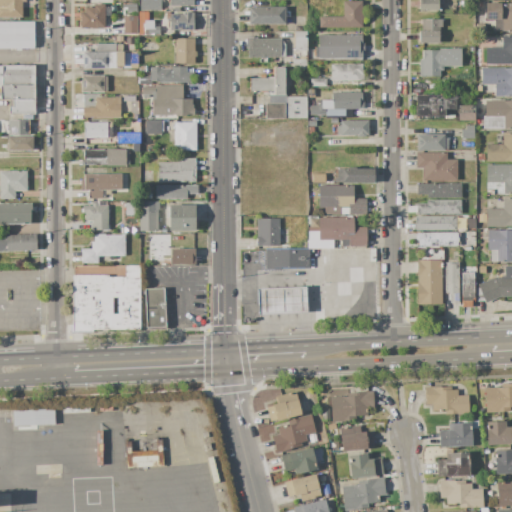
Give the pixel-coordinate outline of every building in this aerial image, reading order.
[(0,18),(0,0),(26,0),(26,2),(22,2),(22,18),(0,18)] [(138,0),(138,10),(159,10),(159,0),(138,0)] [(419,11),(419,0),(438,0),(438,11),(419,11)] [(319,28),(319,17),(342,17),(342,2),(362,1),(362,28),(319,28)] [(332,3),(341,3),(341,16),(332,16),(332,3)] [(485,3),(511,3),(511,32),(501,32),(502,30),(494,30),(494,20),(485,20),(485,3)] [(104,5),(104,29),(81,28),(78,26),(79,22),(81,19),(81,13),(83,13),(83,9),(85,9),(85,7),(93,7),(93,5),(104,5)] [(248,8),(284,7),(285,24),(277,24),(277,25),(248,25),(248,8)] [(193,13),(194,31),(169,31),(169,27),(168,28),(167,22),(169,22),(169,14),(182,14),(182,13),(193,13)] [(123,16),(137,16),(137,34),(123,34),(123,16)] [(141,32),(149,35),(153,22),(145,19),(141,32)] [(418,43),(418,31),(421,31),(421,20),(442,20),(442,28),(439,28),(439,43),(418,43)] [(0,22),(34,22),(34,49),(0,49),(0,22)] [(294,32),(307,32),(306,36),(304,35),(304,38),(306,38),(306,51),(294,51),(294,32)] [(317,35),(362,35),(362,43),(364,43),(364,51),(362,51),(362,59),(317,59),(317,35)] [(511,64),(485,65),(485,48),(502,48),(501,36),(511,35),(511,64)] [(248,58),(248,49),(246,49),(246,38),(257,38),(257,39),(281,39),(285,44),(285,58),(248,58)] [(175,39),(194,39),(194,52),(196,52),(196,57),(194,57),(194,63),(175,64),(175,39)] [(83,69),(83,52),(96,52),(96,44),(115,44),(115,52),(123,52),(123,54),(137,53),(137,68),(83,69)] [(419,77),(419,60),(422,60),(422,51),(438,50),(438,49),(460,49),(460,67),(443,67),(443,71),(440,71),(440,77),(419,77)] [(293,59),(306,59),(306,70),(293,70),(293,59)] [(331,64),(362,65),(362,80),(331,80),(331,64)] [(34,86),(2,85),(2,66),(34,66),(34,86)] [(274,68),(277,68),(277,66),(284,66),(285,95),(274,95),(274,91),(267,91),(265,93),(261,93),(260,92),(256,92),(255,93),(253,93),(252,92),(249,92),(249,78),(274,78),(274,68)] [(159,83),(159,82),(151,82),(151,84),(138,84),(138,76),(150,75),(150,67),(162,67),(162,69),(170,68),(170,67),(171,67),(186,67),(186,72),(193,72),(193,83),(159,83)] [(481,68),(511,68),(511,97),(494,97),(494,85),(481,85),(481,68)] [(81,76),(104,76),(107,76),(107,92),(104,92),(104,93),(81,93),(81,76)] [(310,87),(310,79),(326,79),(326,87),(310,87)] [(12,100),(34,100),(34,86),(2,85),(1,85),(1,86),(1,100),(12,100)] [(152,115),(151,97),(143,98),(143,95),(142,95),(142,87),(154,87),(154,86),(182,86),(182,99),(192,99),(192,115),(152,115)] [(331,93),(362,93),(362,101),(364,101),(364,108),(359,108),(359,109),(338,109),(321,109),(321,106),(321,101),(331,101),(331,93)] [(415,96),(456,96),(456,109),(445,109),(445,116),(415,116),(415,96)] [(83,119),(83,107),(94,107),(94,105),(95,105),(95,98),(120,97),(120,118),(83,119)] [(265,119),(265,104),(269,104),(269,97),(306,97),(306,119),(265,119)] [(9,115),(9,108),(12,108),(12,100),(34,100),(34,115),(9,115)] [(485,101),(511,101),(511,128),(484,128),(485,101)] [(457,114),(457,106),(473,105),(474,113),(457,114)] [(338,109),(338,118),(325,118),(325,116),(309,116),(309,106),(321,106),(321,109),(338,109)] [(458,121),(457,114),(474,113),(474,120),(458,121)] [(4,121),(8,121),(8,120),(29,120),(29,127),(34,127),(34,132),(29,132),(29,136),(8,136),(8,129),(4,129),(4,121)] [(145,120),(161,120),(161,135),(145,135),(145,120)] [(340,121),(368,121),(368,135),(364,135),(364,137),(356,137),(356,135),(337,135),(336,127),(340,127),(340,121)] [(83,123),(111,122),(111,138),(84,138),(83,123)] [(174,123),(196,123),(196,151),(174,151),(174,123)] [(473,126),(473,138),(461,138),(461,130),(465,130),(465,126),(473,126)] [(117,133),(140,133),(140,143),(117,144),(117,133)] [(511,162),(485,162),(485,145),(502,145),(502,133),(511,133),(511,162)] [(416,151),(416,134),(444,134),(444,138),(448,138),(448,150),(444,150),(444,151),(416,151)] [(7,137),(33,137),(33,151),(7,151),(7,137)] [(81,165),(81,162),(84,162),(84,150),(106,150),(106,149),(126,149),(126,151),(127,151),(128,153),(128,165),(126,165),(81,165)] [(416,153),(446,153),(446,160),(456,160),(456,180),(422,181),(422,168),(416,168),(416,153)] [(158,182),(158,163),(178,163),(178,159),(195,159),(195,182),(158,182)] [(486,165),(511,165),(511,194),(503,195),(503,183),(486,183),(486,165)] [(334,183),(334,178),(336,178),(336,170),(341,170),(341,169),(346,169),(347,167),(355,167),(355,169),(374,169),(373,183),(334,183)] [(0,171),(27,171),(27,192),(15,192),(15,199),(0,199),(0,171)] [(84,174),(121,174),(121,190),(102,190),(102,199),(88,199),(88,190),(84,190),(84,174)] [(416,184),(460,184),(460,198),(427,198),(427,195),(416,195),(416,184)] [(155,186),(197,185),(197,194),(186,194),(186,200),(155,200),(155,186)] [(318,186),(353,185),(353,199),(366,199),(366,215),(324,215),(324,208),(318,208),(318,186)] [(511,226),(486,227),(485,210),(502,210),(502,198),(511,198),(511,226)] [(416,215),(416,204),(428,203),(428,201),(461,200),(461,214),(416,215)] [(107,206),(107,230),(92,230),(92,221),(85,221),(85,214),(83,214),(83,213),(81,213),(81,209),(82,209),(82,206),(91,206),(91,203),(92,203),(92,201),(101,201),(101,206),(107,206)] [(0,203),(31,203),(31,212),(30,212),(30,225),(0,225),(0,203)] [(125,203),(135,203),(135,216),(126,216),(125,203)] [(169,206),(195,205),(195,231),(167,231),(167,220),(169,220),(169,206)] [(157,210),(157,231),(139,231),(139,210),(157,210)] [(415,217),(456,217),(456,231),(415,231),(415,217)] [(309,219),(318,219),(318,218),(353,218),(353,227),(366,227),(366,247),(344,247),(344,245),(339,245),(339,240),(318,240),(318,228),(309,228),(309,219)] [(256,219),(279,219),(279,246),(256,246),(256,219)] [(487,230),(511,230),(511,262),(490,263),(490,251),(487,251),(487,230)] [(416,233),(460,233),(460,247),(418,247),(418,240),(416,240),(416,233)] [(125,234),(125,256),(98,256),(98,264),(81,264),(81,249),(91,249),(91,242),(94,242),(94,234),(105,234),(105,235),(121,235),(121,234),(125,234)] [(0,236),(6,236),(6,235),(36,235),(36,251),(0,251),(0,236)] [(171,249),(194,249),(194,265),(171,266),(171,264),(169,264),(169,258),(171,258),(171,249)] [(265,249),(309,249),(309,268),(280,268),(280,270),(265,270),(265,249)] [(416,260),(441,260),(442,305),(417,305),(416,260)] [(444,263),(458,263),(458,303),(448,303),(448,294),(444,294),(444,263)] [(510,266),(511,266),(511,297),(499,297),(485,304),(478,285),(494,277),(511,277),(510,266)] [(461,273),(474,273),(474,302),(472,302),(472,307),(461,307),(461,273)] [(139,277),(140,329),(90,330),(90,333),(72,333),(72,275),(108,275),(108,278),(139,277)] [(257,290),(306,287),(307,313),(258,316),(257,290)] [(163,288),(165,327),(147,328),(144,289),(163,288)] [(485,413),(484,388),(501,387),(501,384),(511,383),(511,407),(509,407),(510,412),(485,413)] [(425,387),(451,387),(451,390),(457,390),(457,396),(468,396),(468,414),(445,415),(445,411),(432,411),(432,405),(425,405),(425,387)] [(331,422),(329,398),(347,397),(347,394),(366,392),(372,391),(373,409),(366,410),(367,415),(355,416),(355,421),(331,422)] [(269,422),(266,408),(273,407),(272,405),(277,404),(275,397),(295,392),(297,401),(310,398),(313,411),(300,414),(300,415),(269,422)] [(180,404),(193,402),(194,407),(181,410),(180,404)] [(12,411),(53,409),(54,425),(13,426),(12,411)] [(329,409),(330,420),(322,421),(322,409),(329,409)] [(311,415),(315,433),(305,435),(306,441),(300,443),(301,446),(294,448),(294,449),(277,454),(273,436),(278,435),(277,428),(289,425),(288,421),(300,418),(300,417),(311,415)] [(511,444),(487,446),(486,429),(488,428),(487,422),(505,421),(505,428),(511,427),(511,444)] [(439,448),(439,431),(451,430),(451,424),(471,423),(471,429),(478,429),(479,443),(472,444),(472,446),(439,448)] [(342,452),(339,428),(360,426),(360,428),(372,427),(374,447),(366,448),(367,449),(342,452)] [(90,439),(96,438),(102,471),(96,472),(90,439)] [(126,468),(125,442),(130,442),(131,452),(157,451),(156,440),(161,440),(163,466),(126,468)] [(203,445),(209,443),(212,451),(205,453),(203,445)] [(280,456),(311,448),(316,470),(295,475),(294,469),(284,472),(280,456)] [(511,473),(496,474),(495,455),(496,455),(496,451),(511,450),(511,473)] [(350,479),(348,456),(367,453),(368,460),(381,458),(383,475),(350,479)] [(437,476),(437,460),(450,460),(449,454),(468,453),(469,476),(437,476)] [(207,457),(212,455),(215,468),(210,470),(207,457)] [(284,482),(315,474),(320,496),(305,500),(305,501),(301,503),(299,495),(288,498),(284,482)] [(384,477),(385,496),(379,497),(380,503),(368,504),(368,508),(361,509),(361,510),(344,511),(341,486),(357,485),(357,481),(376,479),(375,478),(384,477)] [(213,481),(218,480),(224,505),(219,506),(213,481)] [(439,481),(465,480),(465,483),(472,483),(472,489),(482,489),(483,508),(459,509),(459,504),(446,504),(446,498),(439,498),(439,493),(438,493),(438,487),(439,487),(439,481)] [(511,506),(497,507),(496,483),(511,482),(511,506)] [(294,511),(294,508),(325,500),(327,511),(294,511)]
